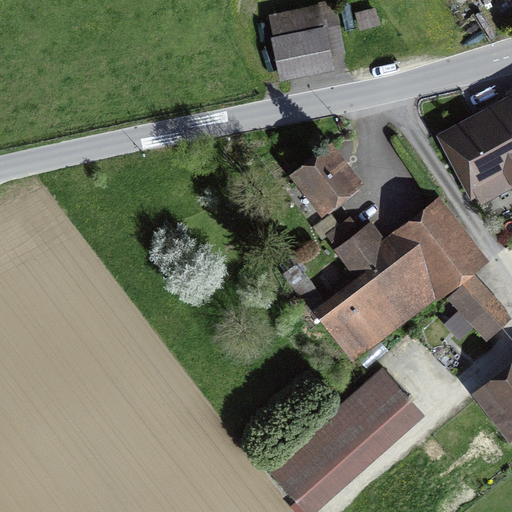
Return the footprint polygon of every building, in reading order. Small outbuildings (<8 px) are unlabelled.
[(357,14),(360,26),(377,21),(374,10),(357,14)] [(280,67),(329,57),(323,28),(274,38),(280,67)] [(481,199),(511,182),(511,109),(450,142),(481,199)] [(357,186),(330,151),(299,175),(323,205),(349,185),(351,188),(355,188),(357,186)] [(323,314),(355,357),(476,264),(432,207),(406,227),(410,232),(384,252),(365,227),(337,248),(359,277),(357,279),(361,285),(323,314)] [(358,230),(350,218),(328,234),(336,246),(358,230)] [(487,338),(501,325),(463,283),(449,296),(487,338)] [(298,292),(316,316),(326,308),(308,284),(298,292)] [(297,499),(410,399),(382,368),(269,468),(297,499)] [(511,371),(483,393),(511,430),(511,428),(511,371)]
